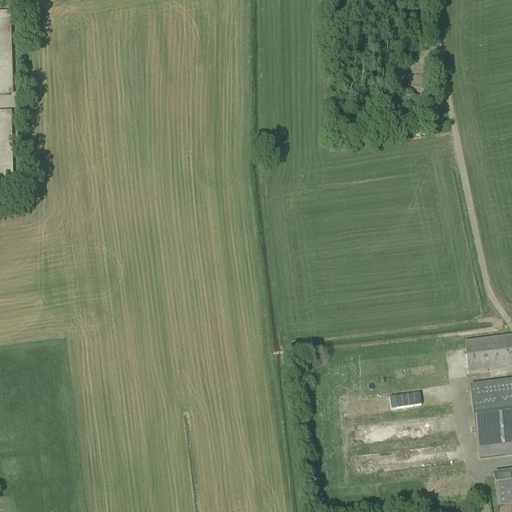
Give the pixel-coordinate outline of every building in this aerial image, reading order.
[(0,96),(9,97),(7,14),(0,13),(0,96)] [(0,194),(9,195),(8,113),(0,113),(0,194)] [(469,375),(511,369),(511,337),(465,343),(469,375)] [(479,461),(511,456),(511,381),(470,386),(479,461)] [(393,410),(423,406),(421,393),(391,398),(393,410)] [(499,506),(511,504),(511,470),(495,472),(499,506)]
